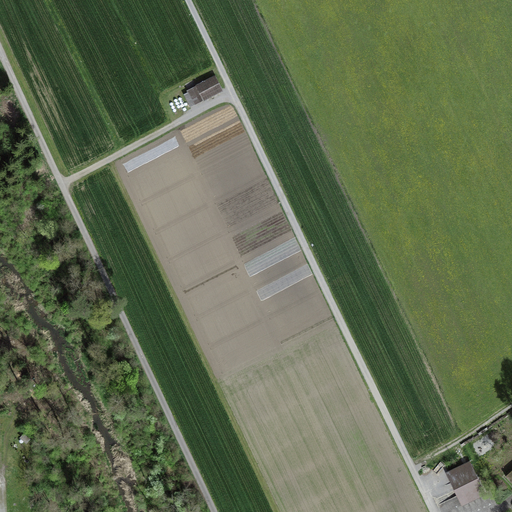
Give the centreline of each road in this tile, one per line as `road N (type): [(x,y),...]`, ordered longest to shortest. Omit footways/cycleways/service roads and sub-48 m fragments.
road 1 (track): [(435,511),(186,0)]
road 2 (track): [(0,45),(215,511)]
road 3 (track): [(232,95),(63,182)]
